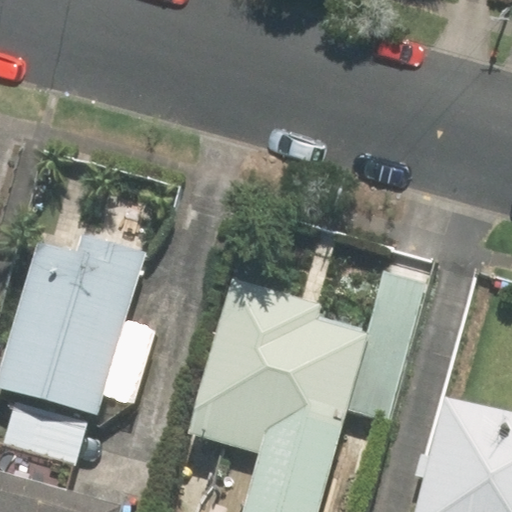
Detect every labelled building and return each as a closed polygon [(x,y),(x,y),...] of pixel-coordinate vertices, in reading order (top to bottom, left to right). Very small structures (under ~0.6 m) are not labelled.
[(43,247),(0,392),(104,423),(152,259),(66,234),(61,252),(43,247)] [(240,281),(197,440),(264,458),(249,511),(326,511),(353,414),(393,424),(431,282),(390,272),(374,334),(353,328),(355,319),(336,314),(333,323),(323,320),(328,304),(240,281)] [(511,511),(511,413),(449,399),(422,511),(511,511)] [(93,426),(18,406),(1,472),(76,491),(93,426)] [(0,511),(122,511),(123,510),(0,482),(0,511)]
